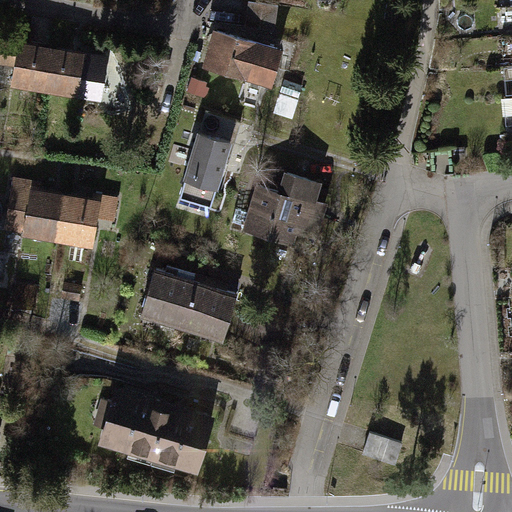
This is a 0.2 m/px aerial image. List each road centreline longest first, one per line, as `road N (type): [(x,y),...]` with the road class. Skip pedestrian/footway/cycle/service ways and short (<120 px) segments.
road 1 (residential): [(460,193),(391,171),(295,494)]
road 2 (residential): [(477,511),(479,398),(460,193)]
road 3 (track): [(431,0),(391,171)]
